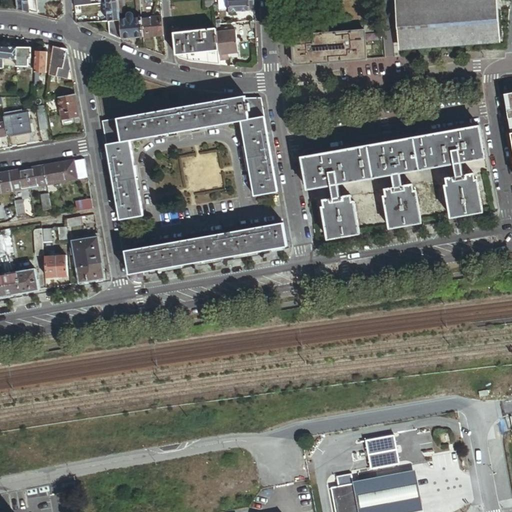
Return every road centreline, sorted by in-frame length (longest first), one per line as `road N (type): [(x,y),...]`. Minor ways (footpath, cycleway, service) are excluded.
road 1 (unknown): [(0,341),(511,250)]
road 2 (unclassified): [(0,485),(457,403),(478,411)]
road 3 (residential): [(284,146),(493,109)]
road 4 (tertiary): [(511,226),(306,261)]
road 5 (residential): [(78,38),(172,74),(273,83)]
road 6 (tertiary): [(306,261),(122,295)]
road 7 (residential): [(96,144),(122,295)]
road 8 (tertiary): [(122,295),(0,317)]
